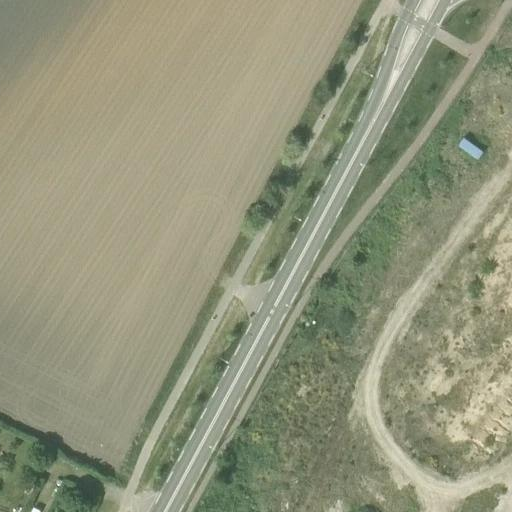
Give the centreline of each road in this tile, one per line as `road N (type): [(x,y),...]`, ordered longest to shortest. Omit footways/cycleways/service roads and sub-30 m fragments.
road 1 (secondary): [(164,511),(431,0)]
road 2 (unclassified): [(437,500),(377,429),(370,393),(377,354),(511,164)]
